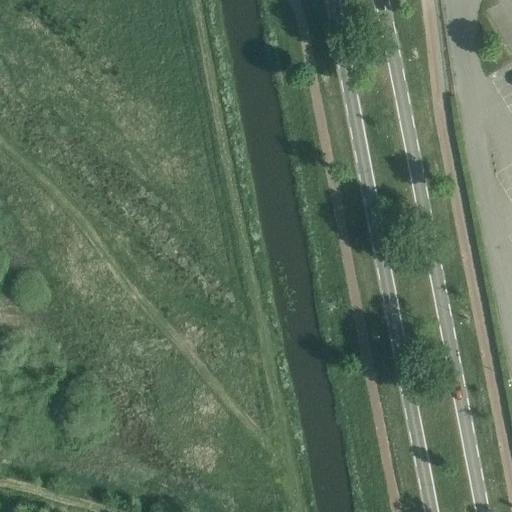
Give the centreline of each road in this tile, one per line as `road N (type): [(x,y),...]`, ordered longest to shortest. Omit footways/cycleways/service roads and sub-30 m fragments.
road 1 (tertiary): [(484,511),(383,0)]
road 2 (tertiary): [(331,0),(431,511)]
